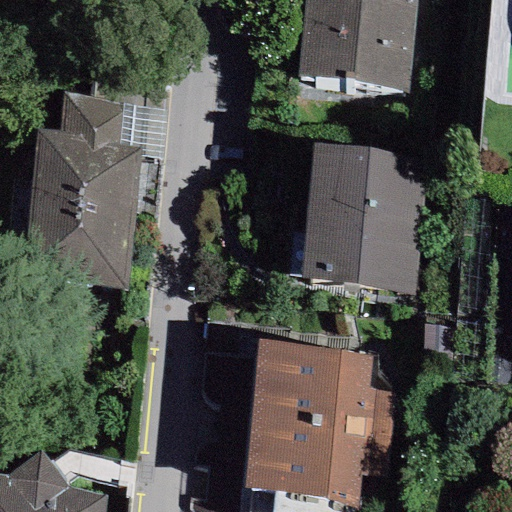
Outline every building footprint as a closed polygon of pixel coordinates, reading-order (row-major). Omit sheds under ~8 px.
[(422,0),(296,0),(286,105),(412,117),(422,0)] [(135,148),(138,105),(60,102),(58,144),(135,148)] [(427,156),(313,143),(298,280),(412,292),(427,156)] [(125,169),(28,158),(18,244),(49,248),(44,286),(110,294),(125,169)] [(368,365),(238,356),(227,511),(238,511),(356,511),(358,484),(381,486),(387,404),(366,403),(368,365)] [(106,511),(109,493),(0,476),(0,511),(106,511)]
